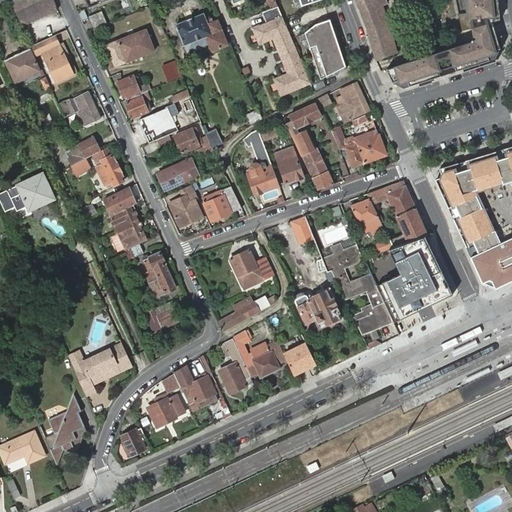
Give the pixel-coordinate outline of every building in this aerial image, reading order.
[(53,0),(15,0),(11,2),(22,26),(28,24),(25,19),(50,8),(52,13),(58,10),(53,0)] [(85,0),(89,8),(107,0),(85,0)] [(279,7),(276,0),(268,0),(272,10),(263,14),(266,21),(281,15),(278,8),(279,7)] [(355,0),(366,27),(376,60),(398,52),(387,16),(383,4),(387,3),(385,0),(355,0)] [(465,0),(470,29),(491,23),(501,20),(498,0),(465,0)] [(25,19),(28,24),(52,13),(50,8),(25,19)] [(93,28),(108,22),(103,9),(88,15),(93,28)] [(176,25),(185,45),(183,48),(186,54),(188,53),(187,51),(209,43),(212,51),(227,45),(218,22),(214,23),(212,18),(207,20),(204,14),(176,25)] [(260,43),(274,38),(278,49),(283,47),(286,54),(296,50),(281,15),(266,21),(253,27),(260,43)] [(305,32),(321,79),(347,67),(344,57),(341,57),(332,31),(334,30),(331,20),(315,25),(305,32)] [(499,49),(491,23),(470,29),(474,42),(448,50),(455,72),(494,59),(499,49)] [(106,46),(115,66),(125,62),(125,63),(153,51),(144,29),(117,41),(117,42),(106,46)] [(73,75),(55,35),(42,41),(43,43),(39,45),(56,82),(73,75)] [(5,61),(16,82),(41,71),(30,49),(5,61)] [(289,75),(275,80),(281,95),(310,84),(296,50),(286,54),(289,61),(284,63),(289,75)] [(434,54),(386,70),(393,83),(404,89),(441,76),(434,54)] [(172,78),(181,74),(175,61),(167,65),(172,78)] [(140,94),(150,90),(147,84),(143,86),(138,74),(117,82),(123,97),(125,97),(127,99),(140,94)] [(44,88),(49,86),(46,78),(41,80),(44,88)] [(337,98),(340,106),(338,108),(344,121),(371,109),(358,83),(340,90),(342,96),(337,98)] [(17,90),(21,98),(27,96),(23,88),(17,90)] [(173,95),(176,101),(190,96),(187,90),(173,95)] [(65,99),(58,102),(64,116),(76,110),(83,126),(101,117),(89,92),(66,102),(65,99)] [(127,99),(125,100),(126,103),(125,103),(132,118),(146,112),(142,102),(149,100),(146,94),(141,97),(140,94),(127,99)] [(328,94),(316,100),(320,109),(333,104),(328,94)] [(315,104),(283,118),(287,126),(291,125),(289,121),(292,120),(296,127),(321,116),(315,104)] [(168,107),(138,120),(148,143),(156,139),(168,135),(178,130),(168,107)] [(251,126),(262,120),(258,109),(246,115),(251,126)] [(211,148),(223,143),(216,128),(211,130),(208,124),(202,126),(209,143),(211,148)] [(272,127),(259,131),(262,139),(275,135),(272,127)] [(341,134),(338,127),(331,130),(334,137),(341,134)] [(192,133),(196,131),(195,128),(174,137),(181,153),(202,144),(200,140),(196,142),(192,133)] [(245,173),(253,196),(262,193),(262,192),(279,187),(262,139),(259,131),(258,129),(252,133),(244,140),(249,147),(252,146),(257,159),(261,162),(259,164),(255,162),(250,164),(248,168),(249,172),(245,173)] [(344,141),(352,166),(362,163),(386,155),(379,135),(378,135),(376,130),(367,133),(366,130),(356,133),(357,137),(344,141)] [(317,190),(333,184),(316,147),(313,148),(305,131),(292,137),(301,155),(302,154),(313,177),(311,178),(317,190)] [(170,140),(168,135),(156,139),(159,145),(170,140)] [(93,137),(76,144),(77,146),(83,158),(99,150),(93,137)] [(209,143),(193,151),(195,156),(212,149),(211,148),(209,143)] [(83,158),(77,146),(68,150),(71,156),(66,158),(69,165),(83,159),(83,158)] [(511,146),(495,152),(506,181),(511,199),(511,146)] [(107,148),(93,154),(97,162),(94,164),(106,189),(124,180),(120,172),(120,171),(117,163),(116,164),(112,156),(111,156),(107,148)] [(506,181),(495,152),(439,168),(443,177),(435,180),(447,208),(496,185),(506,181)] [(279,163),(281,168),(280,168),(286,184),(295,181),(296,182),(303,179),(298,162),(297,162),(295,158),(296,158),(295,153),(277,159),(279,163)] [(156,174),(164,190),(198,176),(190,159),(170,168),(156,174)] [(43,172),(17,184),(19,184),(28,204),(53,193),(43,172)] [(205,178),(191,185),(195,194),(210,187),(205,178)] [(388,199),(396,216),(415,208),(403,181),(367,194),(372,204),(388,199)] [(511,280),(511,199),(506,181),(496,185),(447,208),(481,284),(494,289),(511,280)] [(19,184),(0,193),(0,199),(5,211),(15,207),(17,210),(28,204),(19,184)] [(202,218),(206,216),(195,194),(191,185),(179,190),(182,197),(175,201),(175,203),(171,206),(173,210),(171,211),(177,221),(199,210),(200,214),(202,218)] [(102,200),(105,207),(109,215),(129,207),(135,204),(128,188),(102,200)] [(204,195),(205,198),(221,191),(219,188),(204,195)] [(221,191),(205,198),(202,199),(211,220),(230,212),(221,191)] [(28,204),(30,209),(55,198),(53,193),(28,204)] [(234,210),(241,207),(235,194),(228,197),(234,210)] [(350,206),(362,233),(381,226),(368,200),(350,206)] [(83,206),(86,216),(97,213),(94,203),(83,206)] [(109,215),(117,232),(137,223),(133,216),(137,214),(135,211),(132,213),(129,207),(109,215)] [(415,208),(396,216),(404,234),(389,239),(393,248),(398,246),(408,242),(427,236),(415,208)] [(199,210),(177,221),(178,225),(200,214),(199,210)] [(304,216),(291,221),(297,236),(310,231),(304,216)] [(137,223),(117,232),(125,250),(146,240),(142,232),(141,232),(138,227),(141,225),(140,222),(137,223)] [(345,247),(355,243),(353,237),(342,242),(345,247)] [(393,248),(389,239),(375,244),(379,253),(393,248)] [(321,259),(326,272),(331,270),(335,269),(363,259),(357,245),(344,249),(341,242),(332,246),(334,253),(321,259)] [(411,248),(408,242),(398,246),(400,252),(411,248)] [(139,245),(126,251),(130,260),(143,253),(139,245)] [(423,248),(400,259),(406,271),(383,282),(399,317),(446,295),(423,248)] [(273,275),(266,259),(254,264),(248,250),(228,259),(242,289),(247,287),(245,284),(261,277),(262,281),(273,275)] [(143,261),(149,275),(147,276),(147,278),(146,279),(155,298),(175,289),(163,264),(165,263),(160,253),(143,261)] [(370,273),(350,282),(344,268),(362,260),(362,259),(335,269),(331,270),(336,280),(345,299),(365,291),(371,305),(373,308),(384,303),(370,273)] [(331,270),(326,272),(325,272),(330,281),(336,280),(331,270)] [(245,284),(247,287),(262,281),(261,277),(245,284)] [(294,301),(304,321),(315,316),(316,319),(318,323),(324,320),(326,324),(343,315),(340,303),(332,306),(329,298),(332,297),(329,291),(325,292),(324,291),(307,298),(305,295),(303,296),(300,292),(295,295),(296,297),(294,301)] [(253,302),(219,321),(223,331),(264,308),(260,302),(255,305),(253,302)] [(371,305),(362,309),(363,312),(353,316),(362,335),(393,322),(384,303),(373,308),(371,305)] [(157,317),(163,329),(179,321),(174,309),(157,317)] [(315,316),(304,321),(306,324),(316,319),(315,316)] [(246,329),(234,337),(239,349),(251,375),(257,372),(260,378),(281,369),(278,363),(286,359),(284,355),(278,341),(269,346),(267,342),(251,350),(253,353),(249,355),(243,343),(251,340),(246,329)] [(249,376),(232,338),(225,342),(233,359),(235,363),(219,370),(230,394),(247,387),(252,384),(249,376)] [(476,339),(451,350),(454,355),(478,344),(476,339)] [(92,384),(132,365),(122,344),(82,363),(81,363),(83,367),(75,371),(86,395),(95,390),(92,384)] [(306,349),(303,351),(305,355),(312,351),(308,344),(305,346),(306,349)] [(284,355),(286,359),(294,375),(310,367),(308,362),(316,359),(312,351),(305,355),(303,351),(301,347),(284,355)] [(78,354),(70,358),(75,371),(83,367),(81,363),(82,363),(78,354)] [(200,357),(206,371),(211,368),(204,355),(200,357)] [(235,363),(233,359),(217,366),(219,370),(235,363)] [(308,362),(310,367),(318,363),(316,359),(308,362)] [(511,365),(497,373),(500,378),(511,372),(511,365)] [(182,369),(176,372),(181,385),(188,381),(182,369)] [(180,387),(175,374),(163,382),(168,393),(180,387)] [(183,389),(187,397),(192,395),(195,403),(216,394),(209,378),(183,389)] [(155,405),(148,409),(156,427),(177,417),(177,416),(184,412),(176,395),(169,399),(166,394),(153,400),(155,405)] [(56,434),(46,438),(56,461),(61,459),(64,450),(78,454),(75,451),(78,443),(76,439),(84,436),(88,434),(79,413),(82,412),(77,401),(70,404),(67,412),(50,420),(56,434)] [(497,431),(511,423),(511,416),(494,425),(497,431)] [(122,438),(130,456),(145,449),(140,438),(144,437),(140,429),(122,438)] [(45,455),(34,431),(0,446),(0,449),(6,463),(26,455),(29,462),(45,455)] [(78,454),(84,436),(76,439),(78,443),(75,451),(78,454)] [(385,483),(395,478),(392,472),(382,477),(385,483)] [(15,479),(8,482),(15,497),(21,494),(15,479)]
